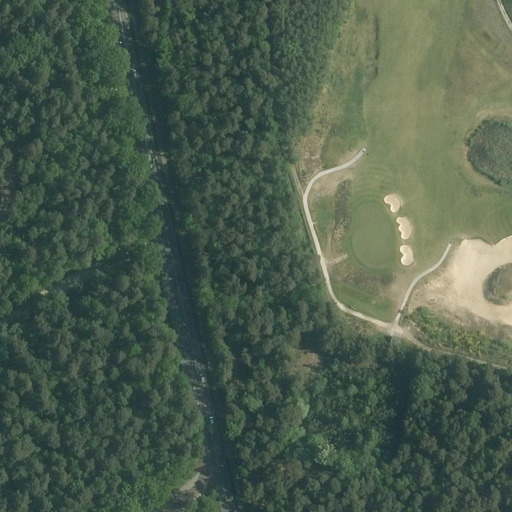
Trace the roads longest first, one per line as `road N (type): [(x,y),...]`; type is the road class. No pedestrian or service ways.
road 1 (primary): [(228,511),(116,0)]
road 2 (track): [(267,0),(267,48),(303,207),(337,305),(417,346),(511,368)]
road 3 (track): [(449,245),(439,266),(414,278),(393,328),(370,338),(338,331),(323,340),(228,443)]
road 4 (track): [(168,245),(89,272),(0,324)]
